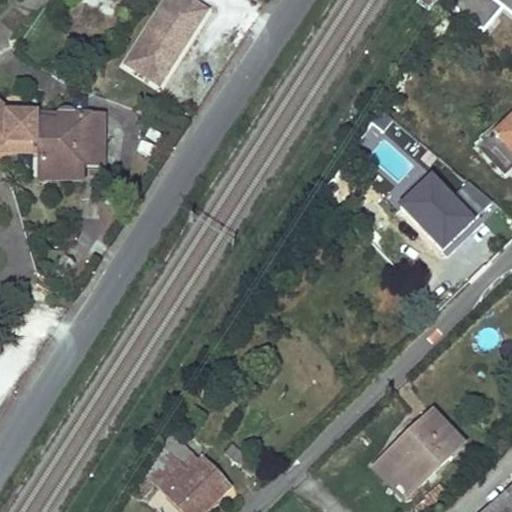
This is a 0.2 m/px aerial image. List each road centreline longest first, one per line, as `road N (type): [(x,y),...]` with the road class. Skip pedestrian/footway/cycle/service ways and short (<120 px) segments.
road 1 (unclassified): [(0,461),(296,0)]
road 2 (unclassified): [(252,511),(511,263)]
